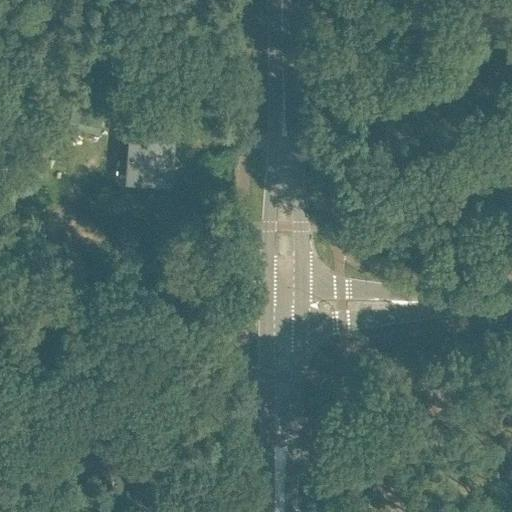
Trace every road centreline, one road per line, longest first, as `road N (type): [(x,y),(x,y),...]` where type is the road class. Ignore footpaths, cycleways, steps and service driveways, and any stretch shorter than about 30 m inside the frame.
road 1 (tertiary): [(282,305),(285,0)]
road 2 (tertiary): [(282,305),(511,297)]
road 3 (tertiary): [(281,511),(282,305)]
